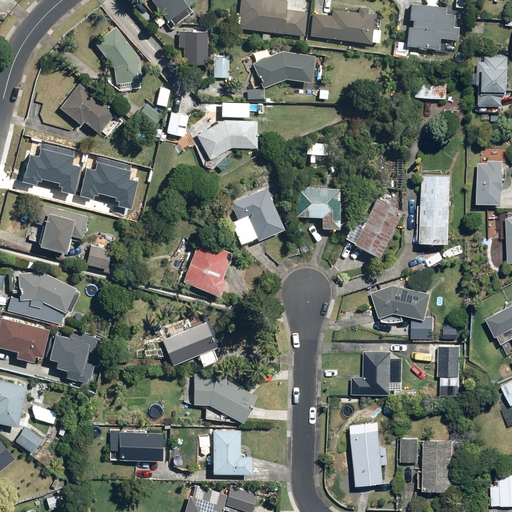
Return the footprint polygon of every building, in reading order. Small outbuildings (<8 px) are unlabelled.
[(150,0),(160,15),(157,19),(166,30),(192,11),(187,5),(193,0),(150,0)] [(239,16),(238,28),(304,35),(306,9),(285,7),(286,0),(238,0),(237,16),(239,16)] [(401,26),(398,44),(438,50),(440,38),(456,40),(458,26),(452,25),(453,14),(446,13),(447,7),(414,3),(414,6),(408,6),(407,18),(412,19),(410,27),(401,26)] [(310,35),(379,44),(381,29),(371,27),(373,14),(331,9),(330,15),(312,13),(310,35)] [(114,26),(93,41),(112,68),(115,90),(141,87),(138,58),(114,26)] [(251,62),(261,87),(284,78),(310,80),(312,54),(280,51),(251,62)] [(228,54),(211,52),(209,77),(226,78),(228,54)] [(507,89),(507,55),(486,55),(486,59),(473,59),(472,83),(480,83),(479,110),(502,111),(502,89),(507,89)] [(447,71),(413,69),(412,100),(446,101),(447,71)] [(78,83),(58,106),(79,124),(82,120),(98,134),(114,115),(78,83)] [(169,88),(158,87),(156,104),(167,105),(169,88)] [(265,90),(239,87),(238,98),(264,101),(265,90)] [(330,89),(317,88),(316,99),(330,100),(330,89)] [(151,128),(160,115),(145,104),(136,117),(151,128)] [(186,114),(169,111),(166,132),(183,135),(186,114)] [(223,119),(195,135),(207,158),(229,147),(254,146),(256,120),(223,119)] [(56,149),(45,187),(96,201),(105,170),(81,164),(83,157),(56,149)] [(487,163),(478,162),(477,203),(502,204),(503,159),(487,159),(487,163)] [(448,242),(451,174),(423,173),(421,241),(448,242)] [(319,226),(337,227),(339,188),(304,186),(302,216),(320,218),(319,226)] [(229,202),(236,218),(229,220),(240,246),(282,228),(265,187),(229,202)] [(142,197),(119,191),(114,211),(136,217),(142,197)] [(402,211),(377,198),(351,243),(376,257),(402,211)] [(37,244),(63,251),(64,249),(65,249),(68,237),(67,237),(68,234),(81,238),(87,215),(37,202),(32,221),(41,223),(36,242),(37,242),(37,244)] [(217,295),(223,280),(220,278),(230,252),(197,239),(180,281),(217,295)] [(89,244),(84,263),(106,268),(111,249),(89,244)] [(9,296),(5,310),(59,324),(62,312),(64,309),(69,311),(78,291),(73,289),(75,287),(38,270),(17,272),(19,299),(9,296)] [(430,293),(392,285),(371,292),(380,317),(395,312),(426,318),(430,293)] [(511,304),(484,319),(494,337),(498,335),(508,354),(511,352),(511,304)] [(31,361),(33,355),(41,357),(45,341),(47,331),(48,328),(0,317),(0,347),(16,351),(14,357),(31,361)] [(206,320),(161,339),(171,364),(216,345),(206,320)] [(87,334),(53,326),(48,350),(57,352),(56,357),(67,359),(65,369),(87,374),(91,359),(82,357),(87,334)] [(438,375),(441,375),(440,385),(458,386),(459,346),(439,345),(438,375)] [(363,350),(363,376),(352,376),(352,394),(391,395),(391,351),(363,350)] [(192,403),(207,404),(241,421),(255,395),(215,374),(193,373),(192,403)] [(0,422),(16,426),(25,385),(0,379),(0,422)] [(511,379),(500,384),(511,406),(511,405),(511,379)] [(54,410),(31,405),(35,418),(54,423),(54,410)] [(386,446),(381,447),(378,421),(350,424),(357,485),(385,482),(383,464),(388,463),(386,446)] [(24,426),(14,440),(31,452),(41,438),(24,426)] [(250,455),(239,455),(239,429),(212,429),(211,472),(249,473),(250,455)] [(116,431),(116,460),(160,459),(159,430),(116,431)] [(418,438),(401,438),(401,462),(418,462),(418,438)] [(453,440),(424,439),(423,489),(452,490),(453,440)] [(0,468),(13,458),(0,440),(0,468)] [(510,486),(491,485),(491,505),(511,505),(511,477),(510,478),(510,486)] [(182,511),(233,511),(235,510),(188,495),(182,511)]
